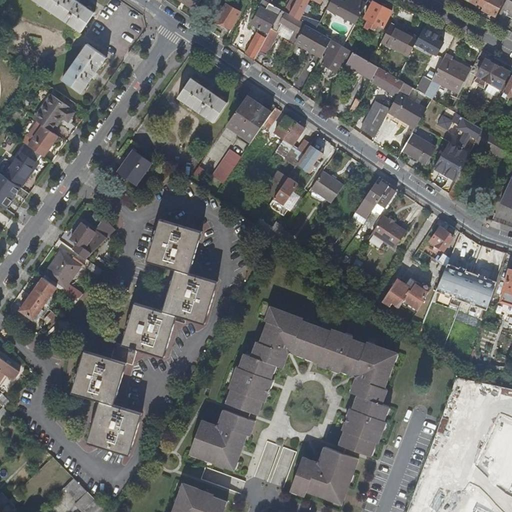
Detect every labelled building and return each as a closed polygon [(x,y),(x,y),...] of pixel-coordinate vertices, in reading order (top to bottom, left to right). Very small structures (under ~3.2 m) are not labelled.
[(94,13),(76,0),(35,0),(81,31),(80,32),(82,33),(97,13),(95,12),(94,13)] [(185,0),(198,8),(202,0),(185,0)] [(322,0),(298,0),(298,1),(294,8),(290,15),(306,24),(316,30),(319,25),(320,24),(303,14),(310,0),(315,0),(321,3),(322,0)] [(331,0),(327,9),(356,24),(360,16),(366,5),(356,0),(331,0)] [(481,0),(479,5),(485,8),(484,10),(495,17),(503,0),(481,0)] [(511,0),(507,0),(501,12),(511,18),(511,0)] [(285,12),(289,5),(282,1),(278,8),(282,10),(285,12)] [(366,5),(360,16),(369,21),(364,29),(368,31),(369,29),(377,33),(380,27),(383,28),(391,11),(373,2),(372,4),(368,2),(366,5)] [(233,29),(242,12),(225,3),(216,19),(233,29)] [(253,24),(270,33),(272,29),(282,10),(278,8),(270,3),(266,10),(262,8),(253,24)] [(294,8),(289,5),(285,12),(290,15),(294,8)] [(285,12),(282,10),(272,29),(278,32),(283,23),(301,33),(306,24),(290,15),(285,12)] [(393,22),(382,43),(409,58),(420,36),(393,22)] [(283,23),(278,32),(279,33),(278,34),(295,43),(296,42),(301,33),(283,23)] [(301,33),(296,42),(317,54),(316,56),(321,60),(329,45),(331,39),(326,36),(316,30),(306,24),(301,33)] [(329,30),(319,25),(316,30),(326,36),(329,30)] [(278,32),(272,29),(270,33),(273,35),(270,40),(274,42),(278,34),(279,33),(278,32)] [(440,38),(427,31),(419,46),(436,55),(440,47),(436,45),(440,38)] [(266,40),(260,51),(268,55),(274,42),(270,40),(273,35),(270,33),(266,40)] [(248,53),(256,59),(260,51),(266,40),(258,35),(248,53)] [(356,38),(351,35),(344,47),(350,51),(353,52),(366,60),(369,54),(353,45),(356,38)] [(331,39),(329,45),(332,47),(323,64),(339,73),(350,51),(344,47),(331,39)] [(90,46),(65,79),(64,78),(63,79),(84,94),(85,93),(84,93),(108,59),(109,60),(109,59),(89,44),(88,45),(90,46)] [(445,56),(448,51),(443,48),(440,55),(445,58),(445,56)] [(353,52),(347,64),(373,79),(379,67),(371,63),(366,60),(353,52)] [(371,63),(375,55),(370,52),(369,54),(366,60),(371,63)] [(453,60),(445,56),(445,58),(432,81),(425,95),(431,99),(440,83),(460,94),(470,74),(471,73),(452,63),(453,60)] [(471,73),(470,74),(476,77),(472,86),(483,92),(483,93),(496,100),(510,74),(498,68),(498,66),(492,63),(491,64),(485,61),(483,65),(476,62),(471,73)] [(405,83),(379,67),(373,79),(372,81),(381,86),(382,84),(394,90),(393,92),(398,95),(399,94),(405,83)] [(425,95),(432,81),(424,77),(417,90),(425,95)] [(511,78),(502,99),(504,100),(507,96),(511,98),(511,78)] [(193,80),(179,100),(180,101),(181,100),(214,122),(213,123),(215,124),(229,104),(227,103),(227,104),(194,81),(193,80)] [(55,94),(37,119),(40,121),(54,131),(64,117),(70,121),(77,112),(71,107),(71,106),(55,94)] [(398,95),(391,109),(389,113),(416,129),(427,110),(399,94),(398,95)] [(248,96),(227,125),(253,142),(264,126),(270,117),(273,114),(248,96)] [(389,113),(391,109),(378,102),(363,129),(376,138),(389,113)] [(452,111),(446,108),(438,122),(444,126),(441,130),(450,134),(459,118),(451,113),(452,111)] [(281,113),(276,109),(273,114),(270,117),(276,121),(281,113)] [(276,121),(270,117),(264,126),(270,129),(276,121)] [(285,139),(296,123),(287,117),(276,133),(285,139)] [(481,129),(466,120),(462,127),(479,137),(483,130),(481,129)] [(54,131),(40,121),(30,135),(28,134),(24,140),(28,144),(43,154),(45,156),(60,135),(54,131)] [(285,139),(274,155),(283,161),(285,158),(297,166),(299,163),(311,145),(318,135),(312,131),(300,148),(294,145),(305,129),(296,123),(285,139)] [(459,130),(435,168),(456,179),(475,138),(459,130)] [(479,137),(477,142),(502,157),(494,173),(501,177),(511,153),(511,147),(507,144),(483,130),(479,137)] [(436,148),(413,135),(404,151),(427,165),(436,148)] [(43,154),(28,144),(6,173),(21,184),(28,174),(31,176),(34,171),(32,170),(43,154)] [(311,145),(299,163),(312,172),(325,154),(311,145)] [(210,175),(224,184),(242,157),(229,148),(210,175)] [(152,163),(134,151),(122,168),(132,176),(130,178),(138,184),(152,163)] [(190,179),(198,184),(207,171),(200,165),(190,179)] [(132,176),(122,168),(120,171),(130,178),(132,176)] [(0,203),(7,209),(22,187),(0,171),(0,203)] [(266,190),(275,197),(289,177),(279,171),(266,190)] [(468,175),(461,171),(449,195),(456,199),(468,175)] [(322,172),(310,189),(332,203),(343,187),(322,172)] [(511,176),(501,202),(511,207),(511,176)] [(289,177),(275,197),(284,203),(296,186),(293,184),(295,181),(289,177)] [(378,203),(389,187),(382,183),(379,186),(369,201),(365,199),(357,210),(368,218),(373,210),(376,205),(378,203)] [(379,186),(376,184),(365,199),(369,201),(379,186)] [(396,192),(389,187),(378,203),(385,208),(396,192)] [(134,199),(139,205),(144,200),(139,194),(134,199)] [(376,205),(373,210),(379,214),(382,209),(376,205)] [(384,215),(371,234),(395,251),(408,232),(384,215)] [(104,218),(96,230),(84,222),(73,237),(83,245),(78,250),(89,258),(95,250),(116,230),(104,218)] [(202,232),(161,219),(149,260),(177,269),(164,310),(136,302),(124,344),(117,342),(112,357),(85,350),(73,391),(102,399),(90,440),(131,452),(143,412),(115,403),(127,362),(133,364),(138,348),(165,356),(178,314),(205,322),(217,281),(190,273),(202,232)] [(273,228),(260,219),(255,226),(276,240),(283,229),(285,227),(277,222),(273,228)] [(296,237),(283,229),(276,240),(288,248),(296,237)] [(445,232),(440,229),(431,242),(438,247),(444,250),(453,237),(446,232),(445,232)] [(324,247),(330,251),(335,242),(330,239),(324,247)] [(63,252),(46,276),(59,286),(65,290),(82,266),(85,268),(88,264),(76,256),(74,260),(63,252)] [(443,254),(438,262),(447,267),(448,264),(451,257),(443,254)] [(357,259),(351,267),(356,271),(362,262),(357,259)] [(349,267),(339,260),(329,275),(339,282),(349,267)] [(105,270),(93,261),(89,267),(101,275),(105,270)] [(437,291),(486,310),(496,282),(448,264),(447,267),(437,291)] [(511,271),(509,271),(503,291),(504,291),(500,300),(511,304),(511,271)] [(59,286),(46,276),(22,309),(35,319),(59,286)] [(410,292),(396,282),(383,301),(391,306),(393,303),(399,308),(401,305),(407,308),(409,305),(419,311),(425,301),(423,300),(430,291),(417,282),(410,292)] [(76,288),(71,294),(80,300),(85,294),(76,288)] [(80,300),(71,294),(68,299),(76,305),(80,300)] [(46,319),(50,322),(61,312),(61,311),(57,308),(46,319)] [(231,398),(229,405),(259,416),(260,412),(259,410),(260,407),(262,407),(264,403),(267,401),(271,390),(269,387),(273,376),(272,373),(274,366),(284,369),(285,365),(284,363),(285,361),(287,360),(289,356),(291,355),(295,356),(299,355),(312,360),(313,363),(319,365),(319,367),(329,371),(333,370),(339,373),(340,370),(347,373),(348,376),(354,378),(355,380),(353,384),(354,387),(352,395),(359,398),(357,404),(354,405),(350,416),(347,419),(343,429),(344,432),(343,437),(344,440),(342,446),(367,456),(369,449),(372,448),(373,444),(376,442),(380,431),(379,427),(384,417),(382,413),(384,407),(379,405),(381,401),(379,399),(380,396),(383,395),(385,391),(380,389),(384,376),(382,372),(385,367),(391,369),(393,363),(392,361),(392,360),(394,354),(382,349),(379,351),(360,345),(358,346),(355,345),(354,343),(344,339),(343,336),(332,332),(330,333),(325,332),(323,333),(320,332),(319,330),(311,327),(309,328),(307,328),(306,325),(287,318),(286,315),(271,310),(269,315),(266,318),(264,323),(270,325),(268,331),(264,334),(260,344),(255,343),(253,349),(255,352),(253,358),(246,356),(244,363),(241,364),(237,374),(234,376),(230,387),(232,389),(230,394),(231,398)] [(179,315),(176,328),(183,330),(187,318),(179,315)] [(7,373),(15,378),(22,371),(0,354),(0,376),(4,371),(7,373)] [(509,367),(467,365),(506,375),(509,367)] [(8,376),(1,388),(8,392),(15,380),(8,376)] [(4,407),(0,410),(0,425),(11,415),(4,407)] [(204,421),(202,421),(193,448),(192,450),(199,453),(200,456),(206,458),(207,456),(220,461),(220,462),(222,464),(233,468),(235,463),(238,462),(240,456),(236,455),(239,448),(241,447),(246,435),(251,437),(252,434),(253,432),(251,430),(252,427),(255,426),(257,422),(226,411),(225,416),(222,417),(219,423),(216,425),(212,424),(208,424),(207,422),(204,421)] [(303,457),(292,488),(298,491),(299,494),(305,496),(307,492),(318,496),(322,495),(328,497),(328,499),(332,501),(336,500),(343,502),(348,489),(346,485),(350,473),(353,474),(355,470),(353,467),(354,465),(357,463),(358,460),(327,449),(325,453),(322,455),(320,462),(317,463),(314,461),(311,462),(309,462),(308,459),(303,457)] [(72,476),(63,486),(77,500),(73,504),(81,511),(94,498),(72,476)] [(222,511),(223,511),(221,508),(221,506),(225,505),(227,501),(198,490),(197,487),(184,482),(182,488),(179,490),(177,496),(180,497),(178,504),(175,505),(172,511),(222,511)] [(165,494),(159,492),(154,503),(160,506),(165,494)] [(8,499),(7,500),(12,505),(17,499),(12,494),(8,499)] [(79,511),(107,511),(94,498),(81,511),(79,511)]
